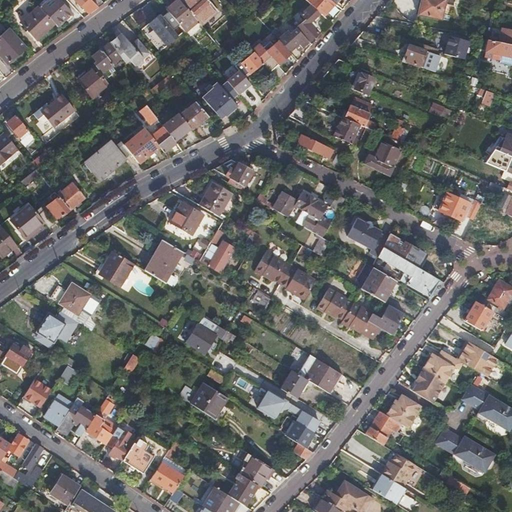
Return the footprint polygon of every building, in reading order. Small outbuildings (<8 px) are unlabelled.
[(55,23),(58,26),(72,13),(59,0),(47,0),(40,7),(55,23)] [(92,12),(99,7),(91,0),(75,0),(89,14),(92,12)] [(180,0),(176,0),(166,9),(169,12),(180,25),(185,31),(197,21),(181,1),(180,0)] [(181,0),(181,1),(197,21),(201,25),(217,11),(207,0),(181,0)] [(306,0),(311,4),(320,12),(324,16),(335,4),(329,0),(306,0)] [(420,0),(417,14),(439,19),(444,0),(420,0)] [(320,12),(311,4),(301,14),(306,19),(296,29),(308,41),(318,32),(310,22),(320,12)] [(55,23),(40,7),(39,5),(21,21),(37,39),(55,23)] [(180,25),(169,12),(162,17),(160,14),(147,25),(166,47),(179,37),(174,30),(180,25)] [(0,53),(8,63),(26,46),(10,28),(0,37),(0,53)] [(308,41),(296,29),(291,34),(288,31),(283,35),(284,37),(280,41),(279,41),(289,52),(298,43),(302,47),(308,41)] [(498,42),(511,44),(511,31),(501,29),(498,42)] [(122,33),(109,43),(121,57),(122,58),(125,63),(130,59),(135,65),(139,66),(145,61),(145,57),(149,54),(137,40),(131,45),(122,33)] [(447,36),(443,53),(463,59),(467,41),(447,36)] [(356,38),(350,45),(364,49),(367,41),(356,38)] [(511,44),(498,42),(488,40),(484,56),(492,57),(493,52),(495,53),(494,58),(503,59),(505,62),(511,63),(511,44)] [(278,65),(290,53),(289,52),(279,41),(273,47),(267,53),(278,65)] [(121,57),(109,43),(91,58),(96,63),(94,64),(106,80),(112,75),(111,74),(115,71),(111,66),(122,58),(121,57)] [(271,71),(278,65),(267,53),(259,44),(256,47),(252,50),(263,62),(271,71)] [(407,55),(405,62),(419,67),(424,50),(407,45),(404,54),(407,55)] [(239,70),(241,72),(243,70),(246,68),(251,74),(263,62),(252,50),(235,65),(239,70)] [(69,59),(69,60),(78,72),(90,62),(81,51),(69,59)] [(338,59),(331,67),(347,74),(351,65),(338,59)] [(109,86),(94,66),(77,80),(93,99),(109,86)] [(229,77),(237,70),(233,66),(225,73),(229,77)] [(227,80),(238,94),(250,83),(241,72),(239,70),(227,80)] [(373,78),(360,73),(354,89),(366,94),(373,78)] [(156,87),(149,92),(154,98),(161,92),(176,80),(171,75),(156,87)] [(232,99),(238,94),(227,80),(220,86),(216,82),(211,86),(212,87),(201,97),(218,116),(222,112),(225,115),(226,116),(238,106),(232,99)] [(154,84),(147,89),(149,92),(156,87),(154,84)] [(307,94),(306,95),(321,101),(324,94),(312,88),(307,94)] [(147,89),(138,96),(146,106),(156,119),(159,116),(151,105),(156,101),(154,98),(149,92),(147,89)] [(128,96),(132,101),(138,96),(134,91),(128,96)] [(76,111),(62,95),(41,112),(54,128),(76,111)] [(122,101),(126,106),(132,101),(128,96),(122,101)] [(483,96),(480,103),(489,106),(491,99),(483,96)] [(350,105),(368,112),(371,104),(353,97),(350,105)] [(191,129),(208,116),(195,102),(180,114),(180,115),(179,116),(190,128),(191,129)] [(426,116),(438,120),(443,107),(432,102),(426,116)] [(358,124),(365,127),(372,130),(375,123),(366,119),(369,112),(368,112),(350,105),(350,104),(346,111),(344,118),(358,124)] [(154,122),(159,129),(150,136),(159,147),(164,153),(175,143),(174,141),(163,127),(156,119),(146,106),(139,111),(150,125),(154,122)] [(295,108),(288,116),(302,122),(306,113),(295,108)] [(443,122),(454,126),(458,117),(472,122),(474,118),(479,120),(480,117),(459,109),(443,122)] [(163,127),(174,141),(190,128),(179,116),(180,115),(180,114),(163,127)] [(27,130),(15,116),(7,122),(19,137),(27,130)] [(344,118),(341,117),(333,135),(349,142),(358,124),(344,118)] [(458,117),(454,126),(469,132),(473,123),(472,122),(458,117)] [(4,123),(0,126),(0,128),(3,132),(9,139),(13,134),(4,123)] [(398,125),(392,138),(398,141),(404,128),(398,125)] [(365,127),(359,140),(368,144),(374,131),(372,130),(365,127)] [(130,154),(138,164),(159,147),(150,136),(144,128),(134,137),(123,146),(130,154)] [(27,130),(19,137),(20,139),(22,141),(30,134),(27,130)] [(9,139),(3,132),(0,134),(0,162),(17,148),(9,139)] [(30,134),(22,141),(28,147),(36,140),(30,134)] [(323,155),(326,147),(300,135),(296,143),(323,155)] [(511,136),(507,135),(506,139),(504,138),(497,157),(498,158),(495,166),(504,171),(511,174),(511,136)] [(367,154),(363,164),(384,175),(387,176),(400,149),(381,141),(373,157),(367,154)] [(123,146),(120,142),(114,147),(110,142),(85,163),(99,180),(124,160),(123,159),(130,154),(123,146)] [(478,155),(447,142),(445,145),(477,159),(478,155)] [(30,164),(35,170),(50,157),(46,152),(30,164)] [(233,171),(221,164),(213,168),(243,186),(251,171),(238,164),(233,171)] [(35,170),(20,182),(23,187),(39,174),(35,170)] [(511,174),(504,171),(502,177),(511,181),(507,189),(511,190),(511,174)] [(387,187),(394,190),(396,186),(398,181),(387,176),(384,175),(380,183),(387,187)] [(377,179),(371,177),(368,183),(371,184),(373,186),(377,179)] [(197,205),(219,218),(232,193),(211,181),(197,205)] [(57,196),(69,211),(77,204),(84,198),(72,183),(57,196)] [(266,199),(259,194),(256,199),(272,209),(286,217),(293,205),(308,214),(301,226),(312,232),(318,236),(321,238),(322,238),(331,222),(320,216),(325,207),(315,201),(316,200),(308,195),(307,196),(301,193),(296,201),(280,192),(273,205),(265,201),(266,199)] [(511,196),(501,192),(496,203),(504,206),(501,211),(506,213),(511,200),(511,196)] [(65,214),(69,211),(57,196),(54,193),(49,197),(53,202),(46,208),(56,219),(63,213),(65,214)] [(471,204),(451,195),(443,212),(460,220),(461,219),(463,221),(471,204)] [(202,215),(181,203),(176,211),(178,212),(172,223),(191,234),(202,215)] [(495,208),(501,211),(504,206),(496,203),(494,208),(495,208)] [(40,218),(30,207),(12,223),(27,240),(34,233),(32,231),(43,221),(40,218)] [(511,215),(506,213),(501,211),(495,208),(493,212),(496,213),(494,218),(501,222),(499,228),(503,229),(506,223),(511,225),(511,215)] [(478,216),(486,219),(489,213),(482,209),(478,216)] [(43,221),(47,226),(53,222),(46,213),(43,216),(40,218),(43,221)] [(477,215),(473,225),(469,232),(492,244),(496,237),(485,231),(489,225),(487,223),(488,221),(486,219),(478,216),(477,215)] [(382,247),(387,238),(379,234),(381,231),(356,218),(346,236),(371,249),(369,253),(377,257),(378,255),(382,247)] [(0,258),(17,243),(0,223),(0,258)] [(198,262),(219,273),(233,248),(222,242),(218,248),(214,246),(222,233),(216,230),(198,262)] [(397,240),(399,238),(389,233),(387,238),(382,247),(410,263),(418,249),(405,242),(403,243),(397,240)] [(199,238),(195,250),(203,253),(208,241),(199,238)] [(322,238),(321,238),(313,252),(321,256),(329,242),(322,238)] [(152,259),(172,271),(177,262),(182,252),(163,241),(152,259)] [(428,298),(439,279),(410,263),(382,247),(378,255),(393,264),(408,273),(405,277),(408,279),(406,284),(428,298)] [(134,263),(113,251),(105,263),(102,261),(95,271),(120,286),(134,263)] [(273,281),(279,285),(290,267),(277,259),(264,252),(253,271),(261,276),(261,275),(272,282),(273,281)] [(165,283),(172,271),(152,259),(145,271),(165,283)] [(290,267),(279,285),(286,288),(285,289),(296,295),(295,296),(303,301),(315,281),(290,267)] [(384,303),(395,281),(372,267),(360,289),(378,299),(384,303)] [(502,308),(511,290),(511,287),(502,282),(500,284),(497,282),(486,299),(502,308)] [(64,307),(61,313),(82,326),(89,316),(81,310),(90,295),(71,283),(62,297),(58,304),(64,307)] [(333,316),(339,320),(350,302),(337,295),(325,288),(313,308),(322,312),(322,311),(332,317),(333,316)] [(257,291),(251,300),(264,307),(270,298),(257,291)] [(50,299),(58,304),(62,297),(54,292),(50,299)] [(492,311),(475,301),(464,320),(480,330),(492,311)] [(372,339),(378,328),(366,321),(370,313),(350,302),(339,320),(338,322),(346,327),(347,326),(357,332),(357,331),(372,339)] [(390,334),(402,313),(388,305),(380,319),(370,313),(366,321),(378,328),(390,334)] [(64,323),(48,313),(36,332),(43,336),(40,341),(50,347),(64,323)] [(509,321),(506,319),(497,314),(490,325),(502,332),(509,321)] [(245,316),(244,315),(240,320),(247,325),(251,320),(250,319),(245,316)] [(446,319),(441,327),(455,335),(460,327),(446,319)] [(222,337),(227,330),(216,323),(211,332),(197,323),(185,342),(195,348),(196,347),(205,353),(206,352),(212,341),(216,335),(219,337),(220,335),(222,337)] [(155,351),(160,338),(149,334),(144,347),(155,351)] [(212,341),(206,352),(210,355),(217,344),(214,343),(212,341)] [(467,342),(457,360),(477,371),(487,377),(497,360),(467,342)] [(0,367),(15,377),(22,366),(31,351),(23,346),(20,349),(13,344),(6,355),(0,364),(0,367)] [(457,360),(442,350),(438,357),(431,353),(422,368),(444,381),(457,360)] [(225,355),(232,359),(235,354),(229,351),(225,355)] [(122,369),(130,356),(128,355),(125,360),(125,362),(121,368),(122,369)] [(328,392),(339,373),(317,360),(309,355),(298,374),(305,378),(307,379),(328,392)] [(74,361),(65,356),(61,361),(71,366),(74,361)] [(77,371),(68,365),(58,380),(67,386),(77,371)] [(211,368),(206,376),(220,384),(225,377),(211,368)] [(444,381),(422,368),(413,383),(415,384),(411,391),(431,403),(444,381)] [(37,375),(39,373),(34,369),(32,372),(28,377),(26,376),(23,380),(30,385),(35,379),(37,375)] [(298,374),(291,370),(281,388),(296,397),(307,379),(305,378),(298,374)] [(43,385),(35,379),(30,385),(24,394),(41,405),(51,391),(43,385)] [(228,398),(217,391),(204,383),(190,404),(218,422),(225,411),(221,409),(228,398)] [(511,409),(469,384),(464,393),(460,399),(466,403),(474,407),(479,410),(477,413),(508,431),(511,423),(511,409)] [(128,403),(109,391),(106,396),(124,408),(128,403)] [(301,416),(296,422),(312,432),(319,421),(268,391),(258,408),(275,418),(279,411),(281,413),(283,410),(289,409),(301,416)] [(421,406),(401,394),(397,400),(395,399),(385,415),(401,424),(407,429),(414,418),(421,406)] [(59,425),(68,410),(54,401),(44,416),(59,425)] [(76,409),(71,406),(68,410),(59,425),(57,428),(66,434),(68,436),(74,427),(72,426),(74,422),(75,423),(81,413),(92,419),(96,412),(81,402),(76,409)] [(183,409),(175,404),(171,410),(179,414),(183,409)] [(385,415),(379,411),(369,427),(386,437),(391,429),(396,432),(401,424),(385,415)] [(117,426),(97,413),(96,415),(87,430),(106,443),(114,430),(116,427),(117,426)] [(151,425),(146,422),(136,438),(123,459),(143,471),(148,463),(156,469),(161,461),(165,455),(169,448),(156,440),(148,453),(144,450),(147,445),(145,443),(149,438),(144,435),(151,425)] [(296,422),(288,436),(298,443),(306,448),(315,434),(312,432),(296,422)] [(114,430),(106,443),(112,447),(109,452),(115,457),(117,455),(123,459),(136,438),(129,434),(131,432),(124,428),(123,430),(117,426),(116,427),(114,430)] [(386,437),(369,427),(367,431),(365,434),(381,445),(386,437)] [(462,439),(456,436),(450,432),(443,428),(433,444),(482,474),(493,457),(463,438),(462,439)] [(25,438),(18,433),(10,445),(4,455),(8,457),(12,451),(18,455),(23,449),(26,451),(32,443),(25,438)] [(185,440),(178,435),(169,448),(165,455),(172,460),(185,440)] [(10,445),(0,438),(0,460),(4,455),(10,445)] [(43,448),(36,443),(29,454),(22,465),(28,469),(43,448)] [(306,448),(298,443),(293,452),(305,460),(313,453),(306,448)] [(383,470),(381,474),(403,487),(416,466),(396,454),(388,467),(386,466),(383,470)] [(274,470),(251,455),(239,474),(257,485),(260,487),(268,475),(270,476),(274,470)] [(16,472),(0,461),(0,469),(1,470),(13,477),(16,472)] [(161,461),(156,469),(151,477),(173,491),(176,488),(183,476),(161,461)] [(27,476),(18,470),(16,472),(13,477),(18,480),(30,488),(41,472),(34,467),(27,476)] [(13,477),(1,470),(0,472),(0,478),(13,487),(18,480),(13,477)] [(465,495),(470,488),(450,476),(442,472),(439,477),(447,482),(446,484),(465,495)] [(70,500),(79,486),(62,474),(50,493),(67,504),(70,500)] [(241,503),(244,505),(257,485),(239,474),(236,478),(238,480),(235,484),(219,474),(212,485),(241,503)] [(403,487),(381,474),(376,482),(379,484),(374,491),(387,499),(395,504),(405,488),(403,487)] [(371,499),(343,481),(338,489),(334,495),(331,493),(326,489),(321,497),(341,509),(345,511),(348,511),(351,507),(359,511),(364,510),(371,499)] [(213,511),(235,511),(241,503),(212,485),(211,484),(199,503),(205,506),(213,511)] [(173,491),(168,499),(176,504),(183,493),(176,488),(173,491)] [(67,504),(63,510),(66,511),(115,511),(81,489),(72,501),(70,500),(67,504)] [(403,494),(398,504),(413,511),(418,502),(403,494)] [(338,511),(341,509),(321,497),(312,511),(314,511),(338,511)] [(373,499),(366,511),(377,511),(382,504),(373,499)]
